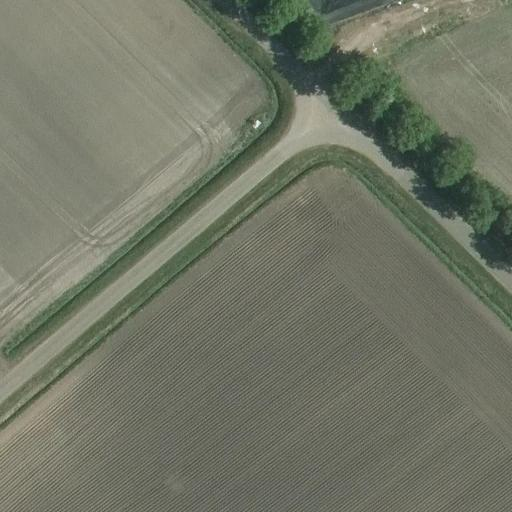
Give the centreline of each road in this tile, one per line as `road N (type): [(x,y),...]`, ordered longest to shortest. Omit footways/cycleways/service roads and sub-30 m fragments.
road 1 (unclassified): [(0,389),(334,108)]
road 2 (unclassified): [(511,282),(334,108)]
road 3 (unclassified): [(334,108),(222,0)]
